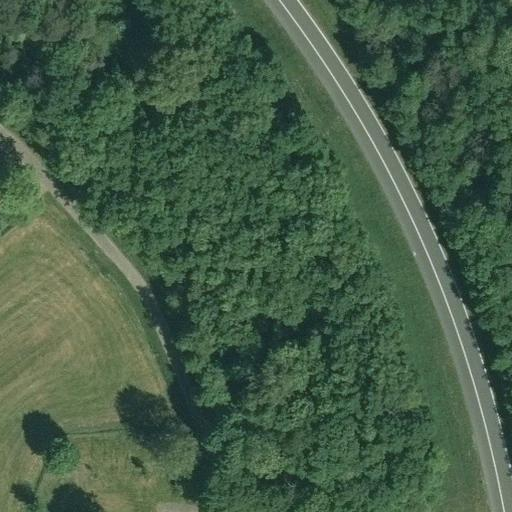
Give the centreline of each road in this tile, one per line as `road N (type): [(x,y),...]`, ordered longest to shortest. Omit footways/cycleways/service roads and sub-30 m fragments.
road 1 (motorway): [(284,0),(342,81),(434,249),(491,424),(508,511)]
road 2 (unclassified): [(197,417),(129,276),(0,133)]
